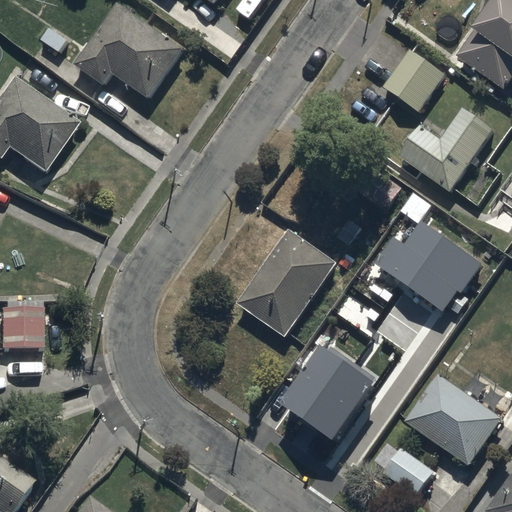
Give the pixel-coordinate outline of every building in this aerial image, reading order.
[(204,0),(219,10),(225,0),(204,0)] [(511,6),(502,0),(501,0),(458,61),(507,95),(511,87),(511,6)] [(114,76),(153,102),(187,52),(119,6),(85,57),(76,70),(105,89),(114,76)] [(414,53),(386,92),(421,116),(448,77),(414,53)] [(0,164),(7,154),(46,180),(80,129),(12,84),(0,101),(0,164)] [(498,136),(467,114),(445,145),(426,131),(404,161),(423,175),(454,197),(498,136)] [(389,281),(453,327),(491,274),(426,228),(411,250),(396,240),(374,271),(389,281)] [(241,308),(288,341),(342,266),(295,232),(241,308)] [(44,313),(2,314),(2,352),(45,352),(44,313)] [(281,416),(339,457),(386,391),(328,350),(281,416)] [(440,382),(407,429),(470,474),(503,427),(440,382)] [(435,479),(400,453),(382,478),(417,503),(435,479)] [(0,511),(21,511),(35,493),(0,468),(0,511)] [(511,511),(511,486),(493,511),(511,511)] [(103,511),(91,503),(84,511),(103,511)]
